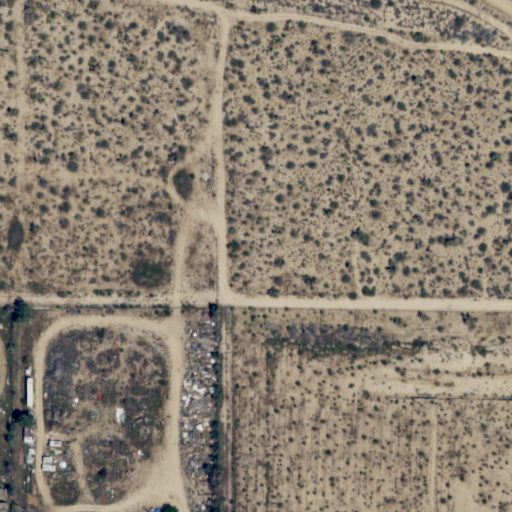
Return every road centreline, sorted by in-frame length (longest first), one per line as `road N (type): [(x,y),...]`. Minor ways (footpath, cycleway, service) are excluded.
road 1 (residential): [(0,292),(511,302)]
road 2 (residential): [(209,0),(386,25),(416,39),(511,48)]
road 3 (track): [(222,297),(216,78),(229,4)]
